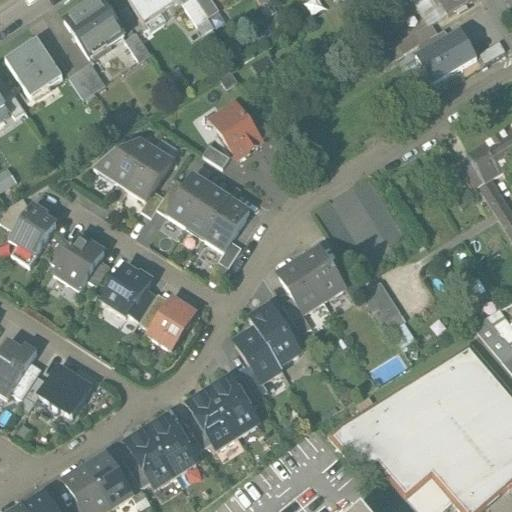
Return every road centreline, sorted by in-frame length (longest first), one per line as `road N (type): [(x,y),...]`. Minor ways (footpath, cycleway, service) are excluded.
road 1 (residential): [(511,72),(293,206),(227,310)]
road 2 (residential): [(227,310),(73,215)]
road 3 (residential): [(0,312),(144,406)]
road 4 (residential): [(227,310),(182,382),(144,406)]
road 5 (residential): [(144,406),(36,473)]
